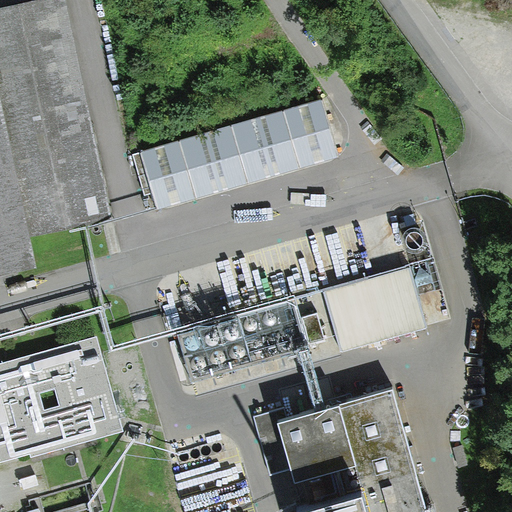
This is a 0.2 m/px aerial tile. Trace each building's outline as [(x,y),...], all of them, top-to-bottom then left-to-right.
[(59,7),(0,18),(0,280),(14,277),(4,228),(100,209),(59,7)] [(322,105),(143,157),(158,210),(338,158),(322,105)] [(407,266),(327,288),(343,343),(423,321),(407,266)] [(272,356),(269,339),(250,342),(248,330),(206,337),(212,367),(272,356)] [(97,335),(0,361),(0,458),(122,426),(97,335)] [(426,511),(390,377),(256,412),(272,471),(292,465),(304,511),(426,511)]
